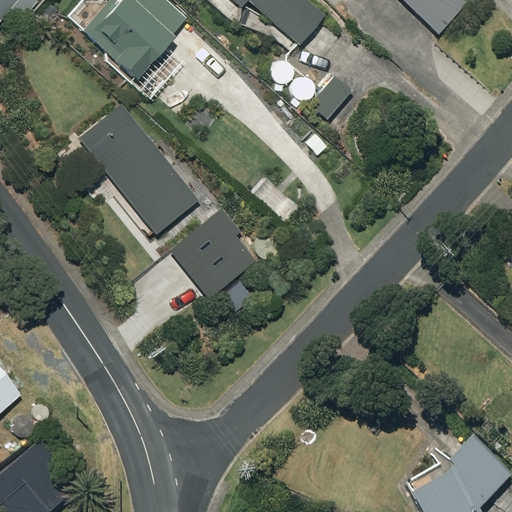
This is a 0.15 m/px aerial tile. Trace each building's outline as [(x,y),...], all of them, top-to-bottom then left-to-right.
[(0,0),(0,29),(13,14),(24,24),(41,4),(37,1),(37,0),(0,0)] [(118,1),(90,32),(143,82),(181,41),(175,35),(189,20),(167,0),(126,0),(122,5),(118,1)] [(315,21),(316,19),(294,0),(194,0),(201,6),(206,0),(217,0),(230,11),(237,4),(290,50),(286,54),(307,72),(315,63),(317,64),(337,41),(315,21)] [(390,0),(432,37),(462,4),(457,0),(390,0)] [(313,96),(317,99),(307,110),(333,132),(356,106),(330,84),(327,87),(323,84),(313,96)] [(122,108),(77,143),(150,238),(195,203),(149,143),(122,108)] [(222,211),(166,252),(204,304),(260,263),(222,211)] [(249,278),(221,297),(232,313),(260,294),(249,278)] [(0,364),(0,414),(24,395),(0,364)] [(468,402),(457,389),(445,399),(456,412),(468,402)] [(461,437),(436,464),(443,470),(399,496),(408,511),(471,511),(504,476),(461,437)] [(61,480),(69,472),(44,446),(0,488),(0,510),(1,511),(62,511),(78,497),(61,480)]
